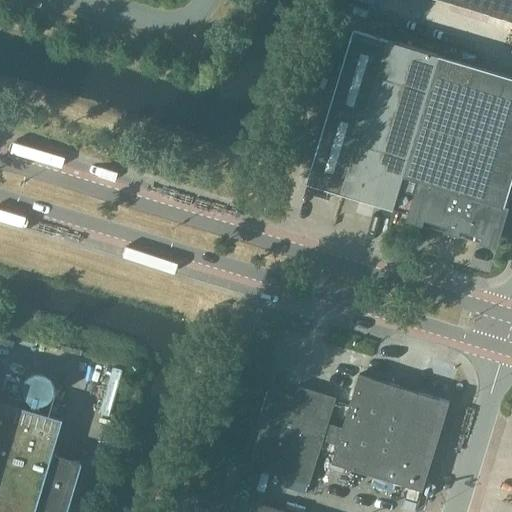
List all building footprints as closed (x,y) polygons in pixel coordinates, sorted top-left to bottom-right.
[(511,0),(437,0),(511,22),(511,0)] [(331,189),(495,239),(511,181),(511,77),(388,40),(388,41),(354,31),(308,182),(319,185),(316,193),(329,196),(331,189)] [(332,463),(380,477),(422,490),(450,402),(359,374),(342,428),(328,423),(336,397),(297,385),(294,396),(268,388),(255,428),(259,430),(248,465),(309,484),(323,441),(337,445),(332,463)] [(0,403),(0,511),(63,511),(79,462),(46,453),(56,420),(0,403)] [(224,511),(285,511),(229,495),(224,511)]
